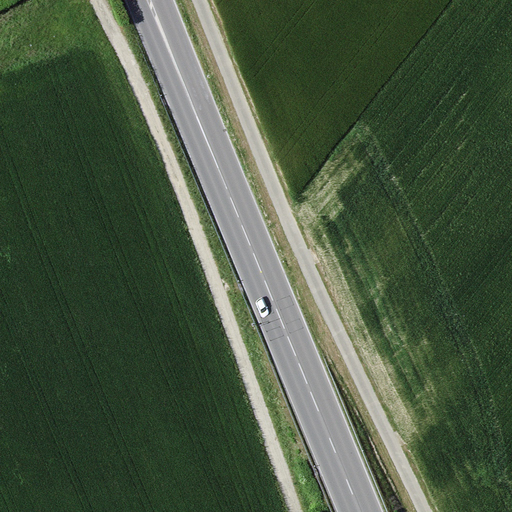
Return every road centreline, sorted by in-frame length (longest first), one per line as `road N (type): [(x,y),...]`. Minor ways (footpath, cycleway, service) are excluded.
road 1 (track): [(199,0),(310,285),(419,511)]
road 2 (secondary): [(360,511),(144,0)]
road 3 (track): [(294,511),(207,265),(100,0)]
